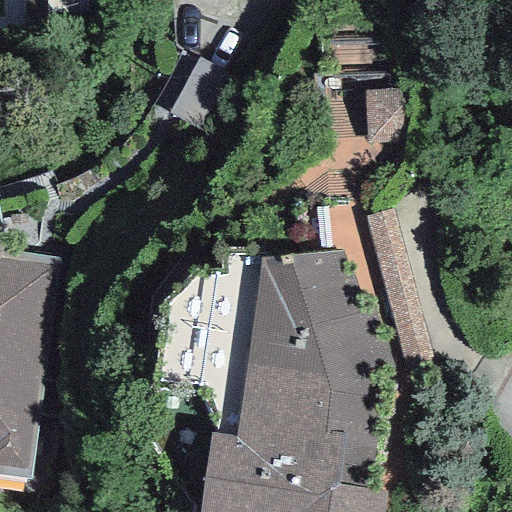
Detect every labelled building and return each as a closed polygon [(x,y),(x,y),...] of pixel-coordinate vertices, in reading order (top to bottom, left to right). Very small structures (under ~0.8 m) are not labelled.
[(197,63),(169,122),(200,136),(228,78),(197,63)] [(408,97),(363,100),(367,150),(412,146),(408,97)] [(393,215),(365,223),(407,383),(435,376),(393,215)] [(0,490),(32,494),(69,267),(7,257),(0,226),(0,490)] [(343,259),(261,270),(235,453),(210,450),(201,511),(382,511),(391,427),(343,259)]
